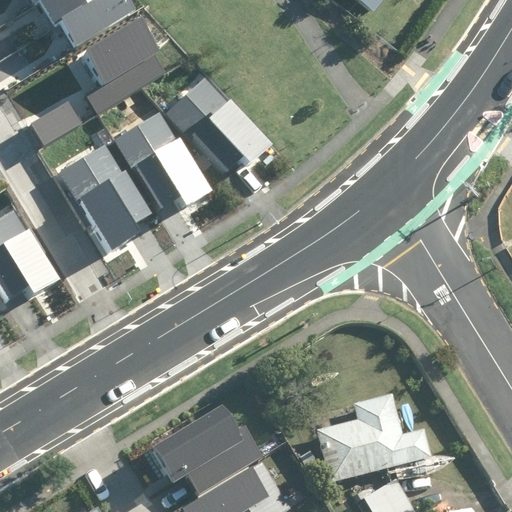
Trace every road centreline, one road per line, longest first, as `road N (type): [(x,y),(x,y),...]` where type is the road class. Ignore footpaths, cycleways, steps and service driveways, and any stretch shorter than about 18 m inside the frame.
road 1 (secondary): [(379,194),(141,355)]
road 2 (residential): [(0,108),(141,355)]
road 3 (residential): [(379,194),(422,245),(511,387)]
road 4 (secondary): [(511,43),(461,111),(379,194)]
road 5 (residential): [(62,402),(129,511)]
